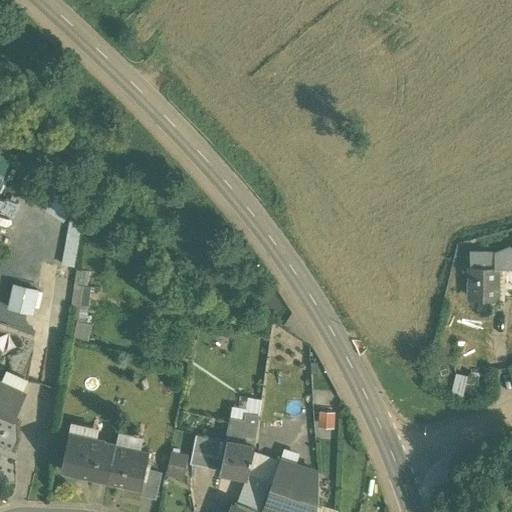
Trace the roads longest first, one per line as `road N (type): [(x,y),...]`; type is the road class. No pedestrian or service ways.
road 1 (secondary): [(402,467),(323,308),(258,217),(132,78),(44,0)]
road 2 (unclassified): [(511,418),(402,467)]
